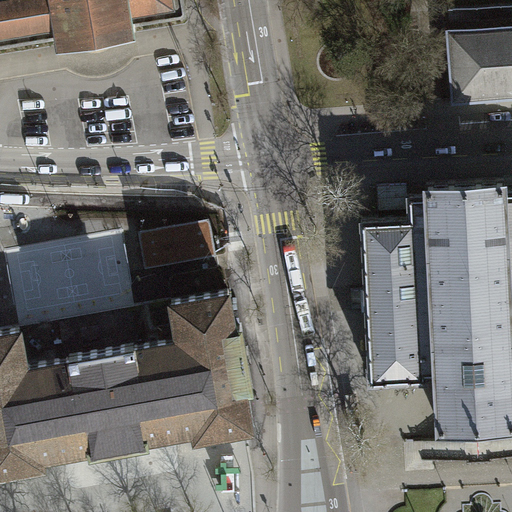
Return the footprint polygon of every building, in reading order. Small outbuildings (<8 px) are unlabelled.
[(0,0),(0,41),(55,32),(56,36),(58,36),(59,43),(96,37),(134,30),(133,24),(135,24),(134,19),(184,11),(185,9),(183,0),(0,0)] [(511,23),(448,29),(453,100),(511,95),(511,23)] [(410,214),(362,216),(369,380),(427,378),(427,370),(436,370),(438,425),(478,423),(511,421),(511,183),(508,183),(507,177),(427,181),(427,188),(409,188),(410,214)] [(20,326),(0,329),(0,470),(44,462),(43,454),(91,446),(92,450),(148,440),(147,435),(194,427),(195,435),(253,424),(246,387),(252,386),(241,325),(236,326),(229,288),(172,298),(178,336),(141,343),(65,356),(27,363),(20,326)] [(357,392),(345,394),(350,427),(362,425),(357,392)]
